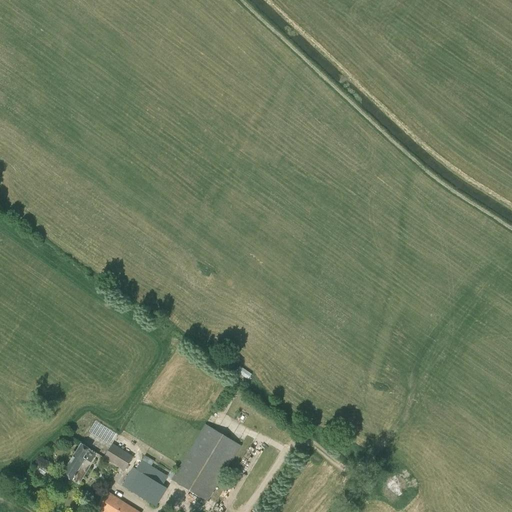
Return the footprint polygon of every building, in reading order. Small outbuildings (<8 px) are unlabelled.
[(207,502),(241,446),(205,424),(171,480),(207,502)] [(81,444),(62,474),(79,485),(97,455),(81,444)] [(113,444),(103,459),(124,471),(133,457),(113,444)] [(141,461),(136,469),(132,467),(121,486),(156,507),(167,488),(163,486),(168,477),(141,461)] [(95,509),(100,511),(139,511),(106,491),(95,509)]
